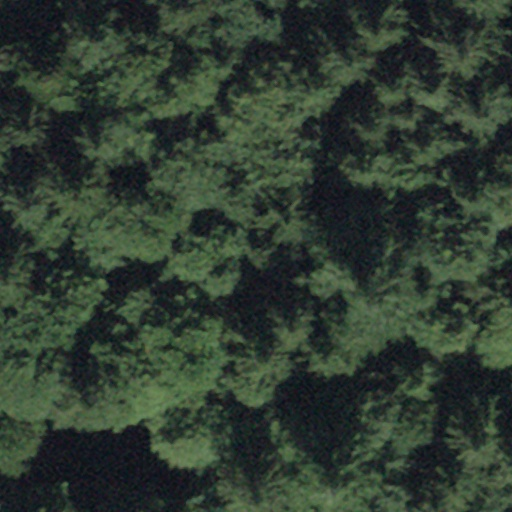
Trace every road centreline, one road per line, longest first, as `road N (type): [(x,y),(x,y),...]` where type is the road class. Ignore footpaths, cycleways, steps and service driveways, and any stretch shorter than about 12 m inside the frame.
road 1 (track): [(511,303),(477,296),(369,301),(197,362),(0,362)]
road 2 (track): [(228,0),(55,179),(0,344)]
